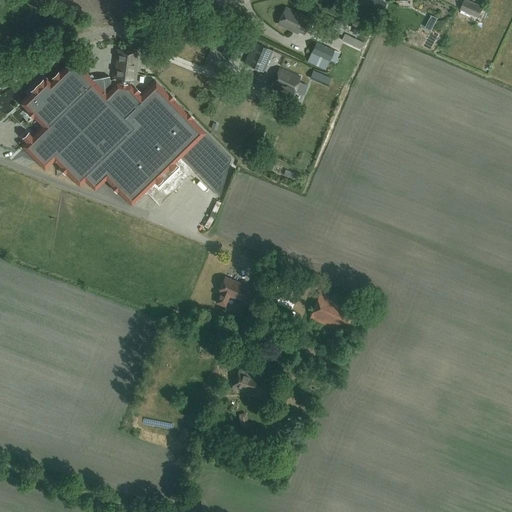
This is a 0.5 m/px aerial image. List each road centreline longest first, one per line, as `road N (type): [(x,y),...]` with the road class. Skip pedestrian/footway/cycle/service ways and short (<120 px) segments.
road 1 (residential): [(213,244),(0,159)]
road 2 (tertiary): [(0,72),(215,0)]
road 3 (residential): [(0,463),(145,511)]
